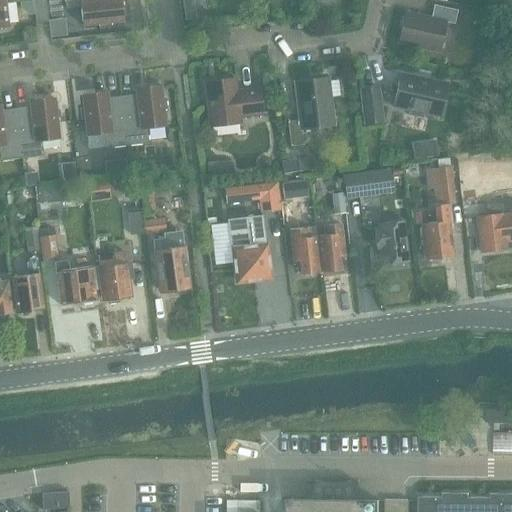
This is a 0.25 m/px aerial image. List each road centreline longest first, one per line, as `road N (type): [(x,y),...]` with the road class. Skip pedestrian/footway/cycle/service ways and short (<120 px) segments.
road 1 (secondary): [(0,379),(435,321),(511,322)]
road 2 (residential): [(0,70),(159,48),(163,0)]
